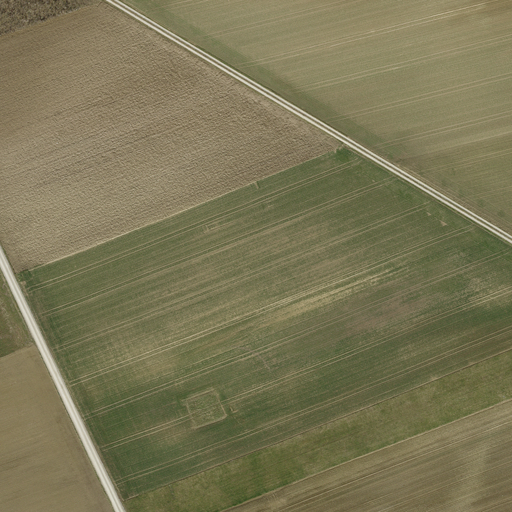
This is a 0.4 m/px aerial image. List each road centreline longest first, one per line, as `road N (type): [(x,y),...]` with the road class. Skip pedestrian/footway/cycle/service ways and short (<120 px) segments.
road 1 (track): [(110,0),(511,239)]
road 2 (track): [(0,249),(120,511)]
